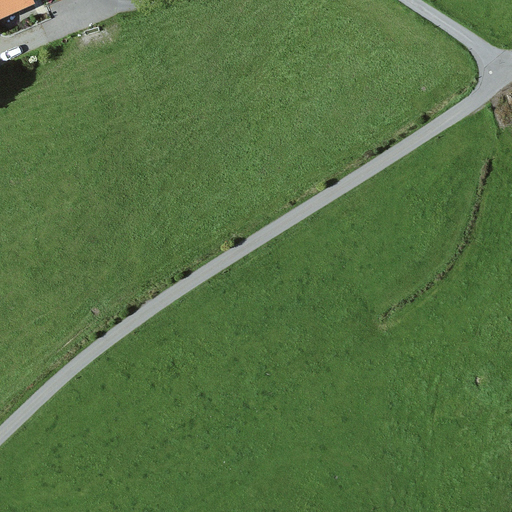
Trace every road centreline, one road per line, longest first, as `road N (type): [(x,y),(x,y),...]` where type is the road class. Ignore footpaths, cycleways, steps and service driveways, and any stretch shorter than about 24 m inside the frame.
road 1 (unclassified): [(0,441),(100,346),(511,79)]
road 2 (track): [(511,78),(406,0)]
